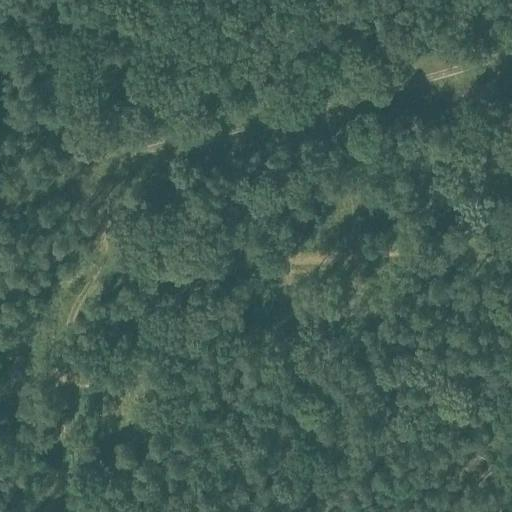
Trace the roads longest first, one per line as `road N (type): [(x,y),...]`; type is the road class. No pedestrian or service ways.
road 1 (track): [(511,43),(0,182)]
road 2 (track): [(511,237),(97,262)]
road 3 (track): [(59,511),(60,330),(116,220),(101,155)]
